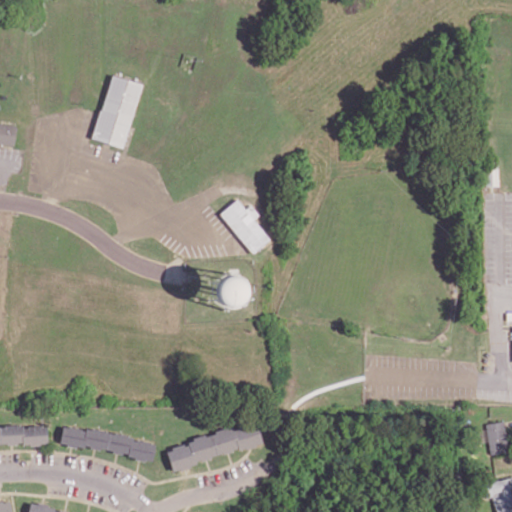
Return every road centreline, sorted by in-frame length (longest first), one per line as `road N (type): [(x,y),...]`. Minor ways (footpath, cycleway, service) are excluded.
road 1 (residential): [(0,201),(56,214),(135,263),(178,276)]
road 2 (residential): [(0,475),(118,488),(144,511)]
road 3 (residential): [(278,471),(154,511)]
